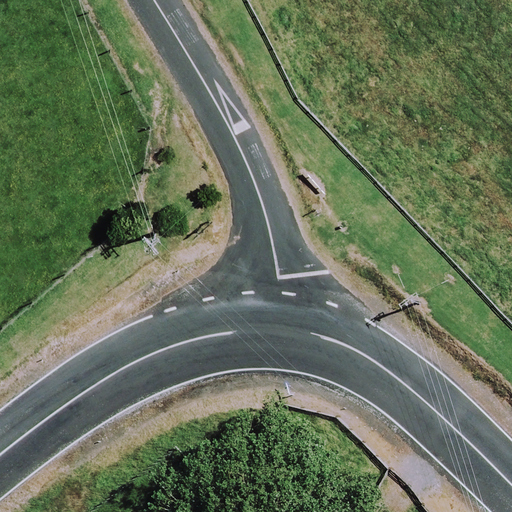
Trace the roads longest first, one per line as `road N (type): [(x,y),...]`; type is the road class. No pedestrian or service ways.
road 1 (unclassified): [(282,328),(273,234),(260,192),(153,0)]
road 2 (unclassified): [(0,456),(148,356),(195,339),(282,328)]
road 3 (unclassified): [(511,487),(402,379),(321,335),(282,328)]
